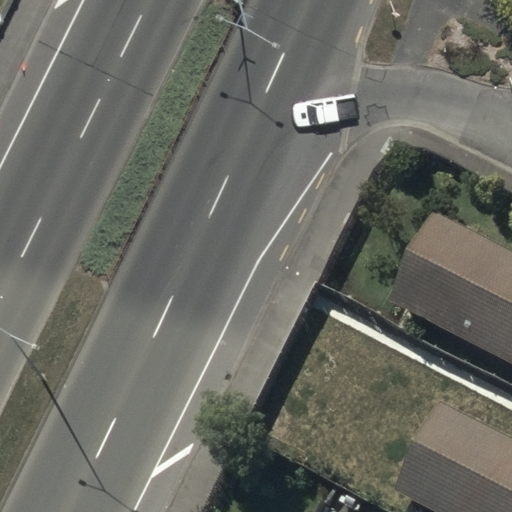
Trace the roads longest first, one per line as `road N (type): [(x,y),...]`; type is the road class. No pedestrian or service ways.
road 1 (primary): [(271,86),(67,511)]
road 2 (primary): [(0,295),(145,0)]
road 3 (residential): [(511,123),(405,94),(271,86)]
